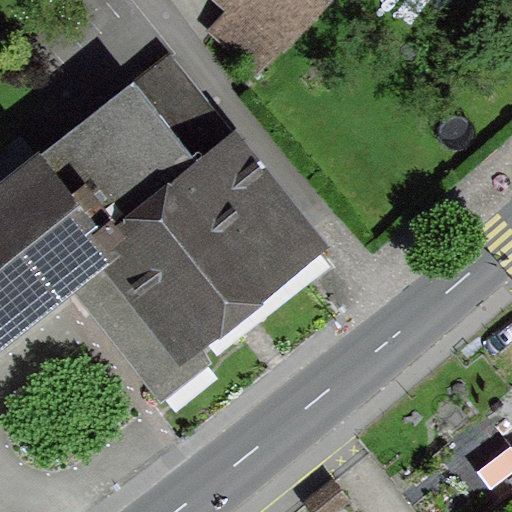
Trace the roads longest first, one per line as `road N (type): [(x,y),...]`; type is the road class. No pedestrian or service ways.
road 1 (residential): [(147,0),(410,322)]
road 2 (secondary): [(175,511),(410,322)]
road 3 (unknown): [(0,491),(173,511)]
road 4 (secondary): [(410,322),(511,237)]
